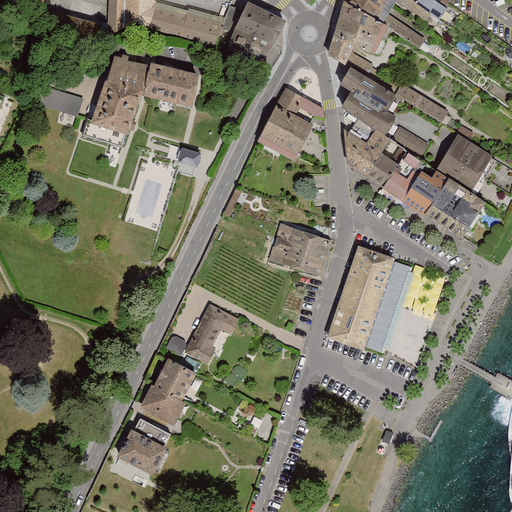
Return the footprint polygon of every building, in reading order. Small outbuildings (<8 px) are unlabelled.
[(110,0),(109,27),(41,10),(38,26),(103,42),(140,29),(218,48),(227,20),(144,0),(110,0)] [(399,3),(393,0),(348,0),(348,1),(380,21),(388,9),(393,12),(399,3)] [(435,13),(417,0),(407,0),(405,3),(429,21),(435,13)] [(380,21),(348,1),(337,37),(357,46),(379,55),(391,28),(380,21)] [(290,20),(252,3),(240,27),(278,43),(290,20)] [(388,9),(380,21),(391,28),(421,49),(427,41),(407,27),(409,24),(393,12),(388,9)] [(278,43),(240,27),(229,51),(264,64),(278,43)] [(357,46),(337,37),(332,54),(354,67),(370,77),(375,69),(353,54),(357,46)] [(156,64),(118,56),(95,122),(131,133),(145,95),(156,64)] [(145,95),(197,105),(203,74),(156,64),(145,95)] [(405,99),(354,67),(343,84),(355,91),(343,109),(360,120),(388,137),(401,117),(396,113),(405,99)] [(375,69),(370,77),(405,99),(443,124),(449,114),(405,86),(403,89),(380,74),(381,72),(375,69)] [(0,120),(13,90),(0,84),(0,120)] [(80,118),(85,101),(41,87),(36,104),(80,118)] [(289,89),(280,106),(312,122),(316,114),(324,118),(323,107),(289,89)] [(280,106),(261,140),(297,160),(316,125),(312,122),(280,106)] [(352,133),(347,130),(350,163),(371,177),(385,154),(394,141),(388,137),(360,120),(352,133)] [(494,156),(461,136),(440,171),(452,178),(473,191),(494,156)] [(198,166),(203,152),(183,146),(179,160),(198,166)] [(403,165),(389,188),(408,199),(430,165),(411,153),(403,165)] [(403,165),(385,154),(371,177),(389,188),(403,165)] [(430,165),(408,199),(430,213),(452,178),(440,171),(430,165)] [(473,191),(452,178),(430,213),(467,236),(488,201),(473,191)] [(324,277),(335,241),(284,226),(273,261),(324,277)] [(399,258),(362,245),(331,337),(367,349),(368,347),(383,352),(412,266),(398,261),(399,258)] [(437,274),(429,295),(438,298),(446,277),(437,274)] [(241,319),(212,305),(188,353),(210,363),(217,349),(215,348),(224,329),(233,334),(241,319)] [(173,335),(167,346),(180,354),(186,343),(173,335)] [(198,374),(170,361),(147,408),(175,422),(198,374)] [(165,448),(129,430),(115,457),(152,475),(165,448)] [(153,511),(155,510),(115,490),(104,511),(153,511)]
